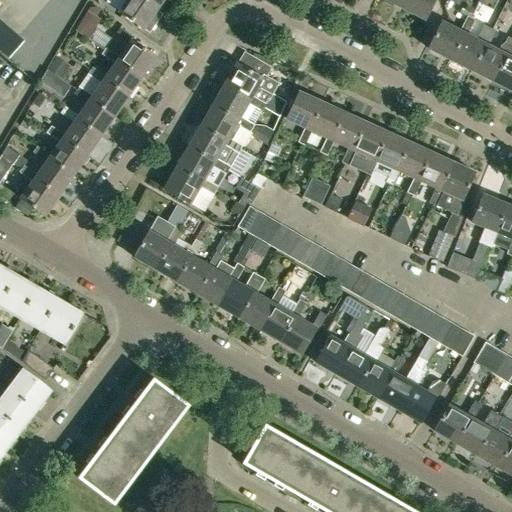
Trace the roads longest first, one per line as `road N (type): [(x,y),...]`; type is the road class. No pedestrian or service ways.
road 1 (residential): [(511,141),(251,13),(211,33),(56,258)]
road 2 (residential): [(494,511),(231,359)]
road 3 (residential): [(0,503),(143,309)]
road 4 (residential): [(231,359),(218,468),(292,511)]
